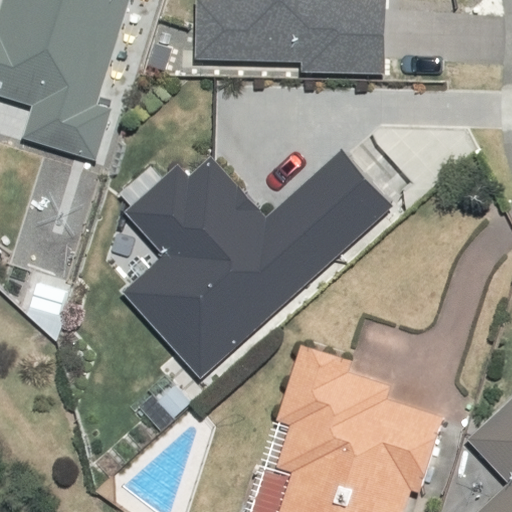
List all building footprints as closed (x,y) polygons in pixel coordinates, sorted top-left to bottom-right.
[(106,161),(152,0),(13,0),(5,28),(0,26),(0,94),(38,105),(28,138),(106,161)] [(206,0),(206,64),(395,66),(396,0),(206,0)] [(383,126),(381,137),(419,180),(405,191),(420,208),(485,150),(465,126),(383,126)] [(128,198),(140,211),(135,215),(174,259),(127,300),(198,379),(401,206),(352,150),(272,221),(208,150),(173,181),(162,168),(128,198)] [(311,348),(257,511),(431,511),(459,418),(398,398),(404,379),(311,348)] [(511,511),(511,414),(482,441),(511,475),(511,488),(484,511),(511,511)]
